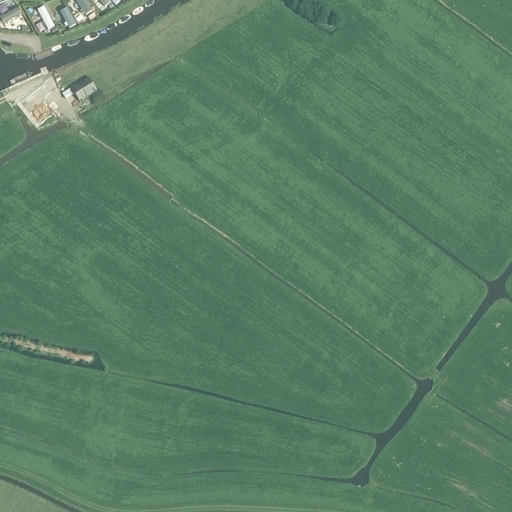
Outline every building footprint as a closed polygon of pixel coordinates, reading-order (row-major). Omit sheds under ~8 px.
[(74,0),(87,14),(93,8),(86,0),(74,0)] [(48,29),(55,25),(44,5),(37,9),(48,29)] [(0,17),(2,22),(22,13),(19,6),(0,14),(0,17)] [(60,10),(68,27),(76,23),(68,6),(60,10)] [(82,13),(75,17),(80,24),(86,20),(82,13)] [(79,102),(88,96),(97,91),(88,77),(70,88),(71,88),(62,94),(65,99),(74,95),(79,102)]
